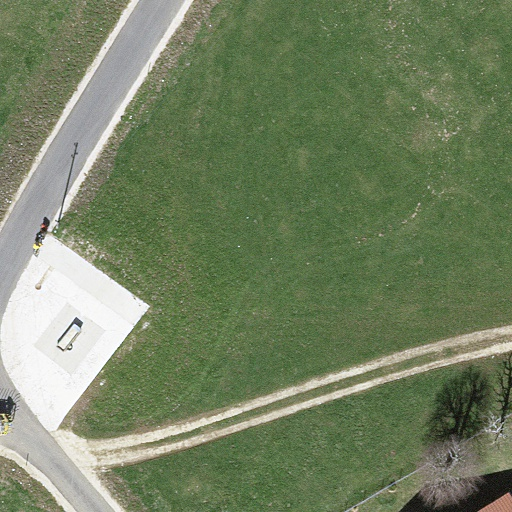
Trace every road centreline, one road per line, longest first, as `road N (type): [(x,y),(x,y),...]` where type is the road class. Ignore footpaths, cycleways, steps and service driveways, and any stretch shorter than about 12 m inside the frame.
road 1 (track): [(56,460),(135,449),(388,368),(511,340)]
road 2 (unclassified): [(0,273),(162,0)]
road 3 (track): [(99,511),(56,460),(0,414)]
